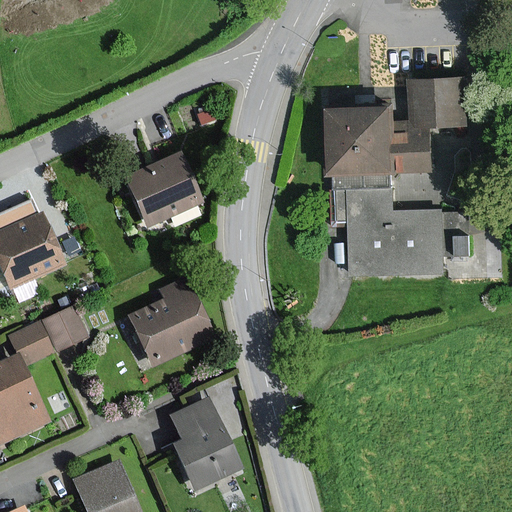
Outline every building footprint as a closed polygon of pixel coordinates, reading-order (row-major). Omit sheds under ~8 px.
[(396,124),(396,109),(365,109),(334,109),(334,171),(334,225),(349,225),(349,280),(445,280),(445,210),(396,210),(396,171),(435,171),(435,124),(465,124),(465,78),(411,78),(411,124),(396,124)] [(151,226),(203,202),(181,153),(134,175),(128,177),(151,226)] [(0,232),(0,258),(14,288),(67,263),(38,201),(12,213),(17,224),(0,232)] [(164,301),(132,315),(154,364),(216,337),(189,277),(159,290),(164,301)] [(88,339),(72,307),(44,320),(60,352),(68,348),(88,339)] [(13,335),(21,353),(27,367),(51,357),(56,354),(41,322),(13,335)] [(21,353),(15,356),(2,362),(0,362),(0,443),(52,420),(27,367),(21,353)] [(197,489),(244,466),(232,441),(210,397),(174,415),(185,438),(174,444),(197,489)] [(140,511),(118,460),(71,482),(76,493),(83,511),(140,511)]
